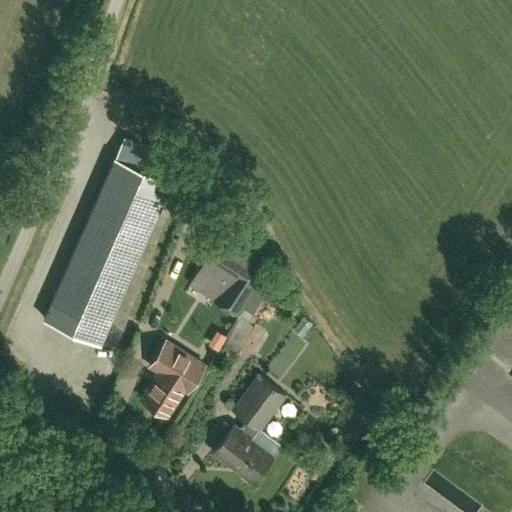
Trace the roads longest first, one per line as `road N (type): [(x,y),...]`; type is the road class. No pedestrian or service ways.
road 1 (unclassified): [(0,290),(119,0)]
road 2 (unclassified): [(189,511),(0,369)]
